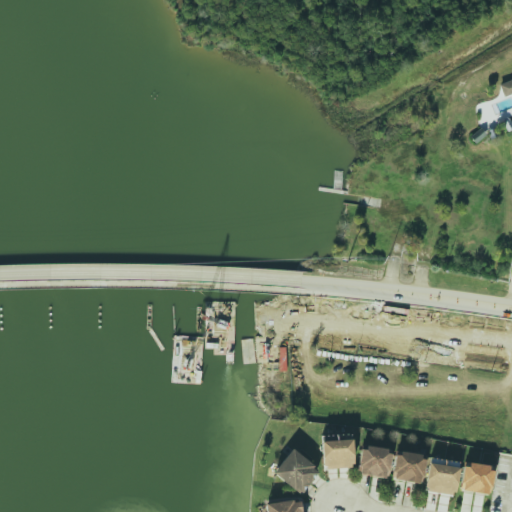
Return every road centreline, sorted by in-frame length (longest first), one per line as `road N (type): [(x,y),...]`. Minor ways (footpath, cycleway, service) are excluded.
road 1 (primary): [(0,317),(195,317),(348,328)]
road 2 (primary): [(301,283),(0,277)]
road 3 (primary): [(511,310),(301,283)]
road 4 (primary): [(348,328),(511,342)]
